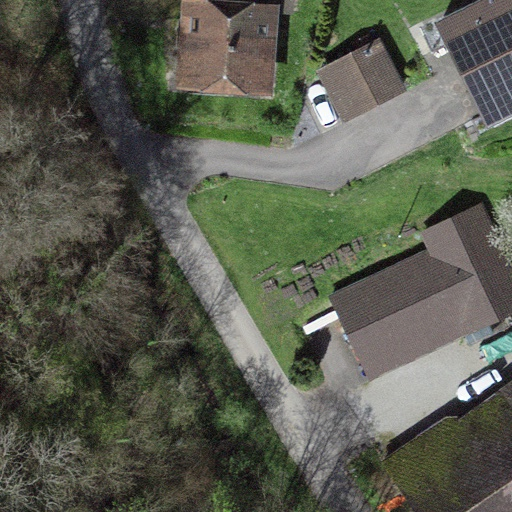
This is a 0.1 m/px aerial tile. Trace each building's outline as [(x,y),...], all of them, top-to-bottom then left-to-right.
[(297,0),(190,0),(190,3),(181,2),(174,97),(272,105),(279,18),(296,19),(297,0)] [(511,0),(494,0),(433,30),(488,139),(511,126),(511,0)] [(407,95),(375,31),(350,43),(356,54),(316,73),(343,127),(407,95)] [(487,317),(511,304),(511,261),(482,198),(410,233),(418,249),(329,292),(370,377),(464,332),(470,343),(494,332),(487,317)] [(446,410),(382,456),(420,511),(511,511),(511,369),(499,379),(501,381),(460,410),(446,410)]
